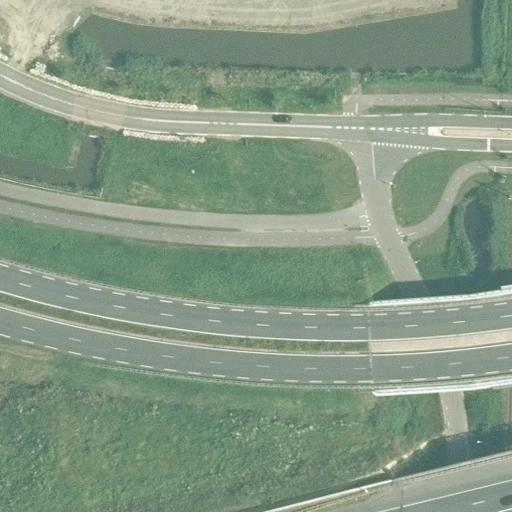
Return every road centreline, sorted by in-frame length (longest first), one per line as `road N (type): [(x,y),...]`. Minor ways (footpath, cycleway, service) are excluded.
road 1 (primary): [(511,316),(406,327),(249,325),(79,300),(0,279)]
road 2 (primary): [(0,321),(116,349),(256,367),(388,369),(511,357)]
road 3 (unclassified): [(456,511),(450,389),(381,225),(361,129)]
road 4 (secondary): [(361,129),(138,119),(0,76)]
